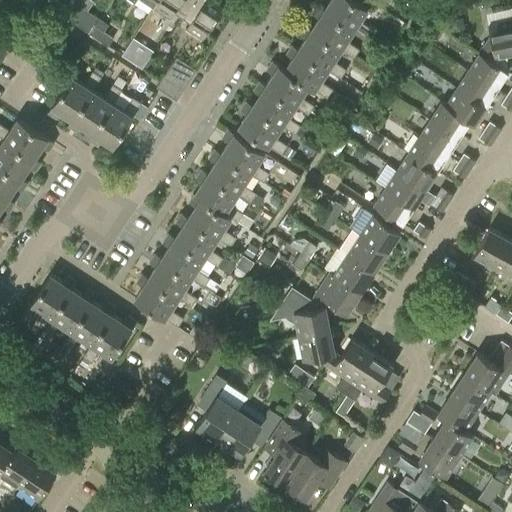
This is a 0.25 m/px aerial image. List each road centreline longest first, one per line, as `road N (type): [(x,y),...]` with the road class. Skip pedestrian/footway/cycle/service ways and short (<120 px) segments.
road 1 (residential): [(420,272),(380,331),(415,352),(419,376),(331,511)]
road 2 (residential): [(261,0),(155,178),(94,212)]
road 3 (residential): [(94,212),(84,154),(6,102),(52,32)]
road 4 (residential): [(144,368),(168,329),(38,246)]
road 5 (residential): [(91,425),(144,437),(259,511)]
road 6 (residential): [(498,164),(420,272)]
